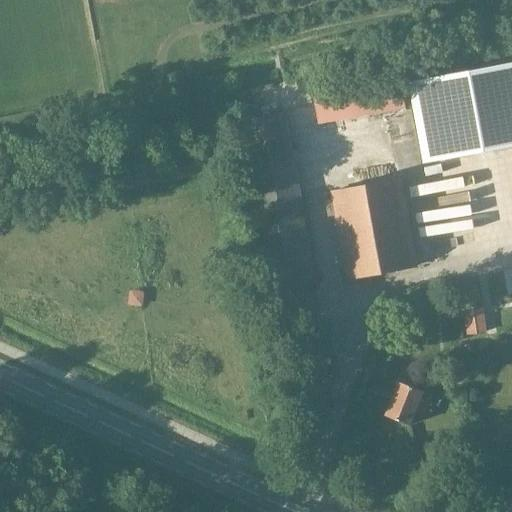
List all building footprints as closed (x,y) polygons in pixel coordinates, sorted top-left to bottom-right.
[(423,163),(511,146),(511,62),(408,82),(423,163)] [(311,87),(313,100),(318,124),(404,109),(397,71),(311,87)] [(315,285),(300,198),(285,112),(235,121),(267,294),(315,285)] [(417,268),(399,181),(332,193),(343,257),(348,281),(417,268)] [(482,309),(463,312),(466,336),(485,334),(482,309)] [(409,427),(422,393),(416,391),(421,379),(403,372),(384,417),(409,427)]
